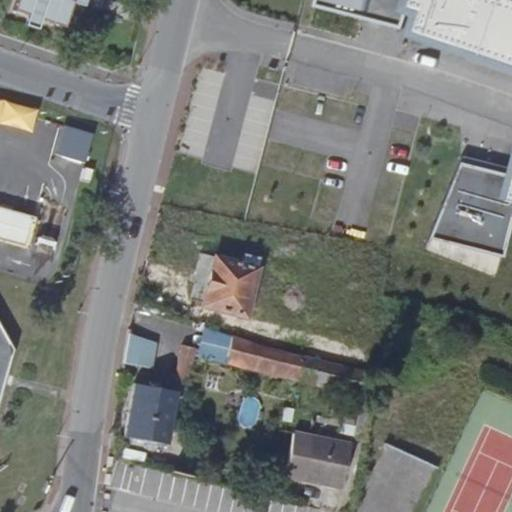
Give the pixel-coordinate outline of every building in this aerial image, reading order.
[(15,0),(12,11),(26,16),(23,25),(38,30),(41,21),(63,28),(71,2),(83,6),(85,0),(15,0)] [(414,32),(511,72),(511,0),(317,0),(316,6),(404,28),(409,7),(419,11),(414,32)] [(0,97),(0,120),(33,129),(39,108),(0,97)] [(93,134),(65,126),(56,155),(85,163),(93,134)] [(510,169),(460,156),(457,163),(508,176),(510,169)] [(511,158),(508,176),(457,163),(426,239),(502,257),(511,216),(511,158)] [(0,207),(0,241),(29,250),(38,218),(0,207)] [(243,317),(259,259),(242,255),(239,265),(213,259),(201,303),(200,306),(243,317)] [(0,388),(11,346),(0,324),(0,388)] [(154,365),(157,337),(129,334),(126,362),(154,365)] [(254,371),(260,346),(231,336),(223,364),(254,371)] [(185,385),(194,350),(179,346),(171,381),(185,385)] [(301,383),(359,396),(364,372),(298,356),(260,346),(254,371),(301,383)] [(164,445),(174,392),(133,384),(123,438),(164,445)] [(363,438),(370,404),(358,402),(352,436),(363,438)] [(334,493),(344,446),(286,434),(276,481),(334,493)]
